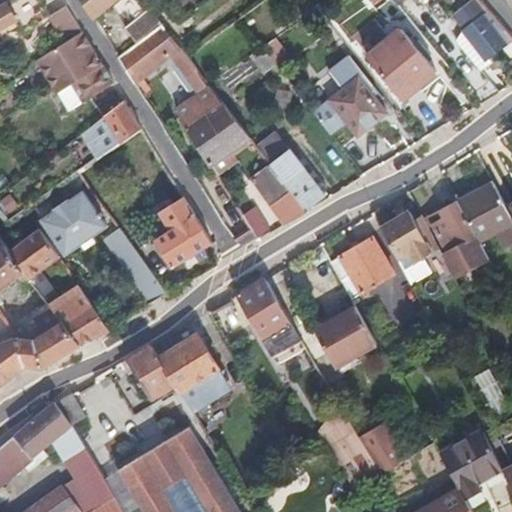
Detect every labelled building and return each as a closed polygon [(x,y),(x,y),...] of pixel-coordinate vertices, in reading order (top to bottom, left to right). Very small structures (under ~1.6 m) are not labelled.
[(0,30),(17,21),(24,32),(51,16),(53,15),(44,0),(11,0),(9,2),(0,6),(0,30)] [(136,41),(159,22),(143,0),(82,0),(96,19),(112,5),(133,23),(127,28),(136,41)] [(463,31),(487,62),(511,42),(511,34),(482,0),(471,0),(453,15),(464,29),(463,30),(463,31)] [(61,34),(78,24),(67,6),(53,15),(51,16),(61,34)] [(81,29),(78,24),(61,34),(64,39),(69,35),(81,29)] [(186,129),(222,103),(210,86),(209,87),(180,48),(181,48),(163,25),(120,58),(136,83),(143,94),(150,89),(146,83),(142,78),(153,70),(171,56),(178,65),(195,88),(199,94),(178,109),(186,129)] [(438,72),(402,29),(369,57),(399,95),(417,80),(421,85),(438,72)] [(109,73),(83,31),(51,51),(38,59),(59,92),(74,83),(78,89),(85,101),(115,83),(109,73)] [(456,40),(482,69),(489,64),(487,62),(463,31),(456,40)] [(294,59),(277,38),(264,46),(278,65),(281,69),(294,59)] [(278,65),(263,46),(251,56),(265,74),(278,65)] [(59,92),(38,59),(34,62),(33,64),(57,103),(78,89),(74,83),(59,92)] [(190,92),(195,88),(178,65),(173,69),(190,92)] [(348,120),(360,135),(387,113),(376,99),(380,95),(356,65),(337,80),(351,97),(322,121),(332,133),(348,120)] [(157,75),(153,70),(142,78),(146,83),(157,75)] [(421,85),(417,80),(399,95),(403,99),(421,85)] [(123,143),(143,128),(127,102),(106,116),(116,133),(91,151),(96,158),(121,141),(123,143)] [(211,167),(251,138),(250,137),(223,102),(222,103),(186,129),(211,167)] [(261,129),(250,137),(251,138),(257,145),(268,137),(261,129)] [(308,211),(326,196),(323,192),(297,157),(276,131),(268,137),(257,145),(272,165),(288,184),(308,211)] [(301,154),(297,157),(323,192),(327,189),(301,154)] [(287,224),(309,212),(308,211),(288,184),(272,165),(252,179),(287,224)] [(495,183),(460,202),(480,241),(494,233),(511,222),(511,215),(508,207),(495,183)] [(28,207),(14,190),(0,199),(0,206),(11,219),(28,207)] [(108,226),(84,192),(43,220),(67,254),(108,226)] [(174,268),(214,243),(186,197),(162,212),(173,229),(156,240),(174,268)] [(471,262),(487,254),(480,241),(460,202),(430,217),(448,250),(461,243),(471,262)] [(259,242),(272,233),(255,208),(242,216),(252,231),(259,242)] [(425,258),(441,249),(423,215),(416,220),(411,211),(383,228),(401,261),(410,255),(415,264),(425,258)] [(503,249),(511,244),(511,222),(494,233),(503,249)] [(151,304),(167,293),(121,227),(105,239),(151,304)] [(30,280),(61,257),(41,228),(9,251),(24,272),(30,280)] [(354,298),(395,274),(373,237),(333,261),(354,298)] [(0,290),(24,272),(9,251),(4,244),(0,239),(0,290)] [(455,278),(490,260),(487,254),(471,262),(461,243),(448,250),(443,253),(446,258),(446,261),(455,278)] [(433,271),(425,258),(415,264),(410,255),(401,261),(405,270),(413,283),(433,271)] [(266,278),(238,295),(264,338),(278,363),(305,348),(301,341),(303,341),(292,322),(266,278)] [(82,345),(111,330),(80,285),(52,304),(64,322),(82,345)] [(44,369),(82,345),(64,322),(48,303),(33,315),(48,332),(36,340),(44,369)] [(316,329),(338,367),(379,344),(357,306),(316,329)] [(221,367),(199,333),(159,358),(181,392),(221,367)] [(0,354),(15,375),(28,365),(18,339),(0,345),(0,354)] [(28,365),(44,369),(36,340),(18,339),(28,365)] [(242,511),(191,426),(199,421),(181,392),(159,358),(151,346),(128,359),(136,371),(118,383),(156,447),(121,469),(89,416),(87,417),(73,394),(57,403),(74,426),(106,479),(116,496),(124,511),(242,511)] [(0,385),(15,375),(0,354),(0,385)] [(511,405),(498,367),(480,373),(495,414),(511,408),(511,405)] [(57,403),(56,401),(16,436),(0,448),(0,488),(3,485),(35,458),(54,442),(74,426),(57,403)] [(381,474),(360,438),(340,404),(320,432),(355,488),(381,474)] [(360,438),(381,474),(382,475),(407,460),(385,424),(360,438)] [(106,479),(74,426),(54,442),(76,478),(65,485),(47,498),(57,511),(88,511),(116,496),(106,479)] [(479,484),(503,470),(485,432),(484,431),(442,455),(459,487),(466,499),(482,489),(479,484)] [(12,495),(3,485),(0,488),(0,501),(2,504),(12,495)] [(417,511),(473,511),(466,499),(459,487),(417,511)] [(124,511),(116,496),(88,511),(124,511)] [(57,511),(47,498),(28,511),(57,511)]
